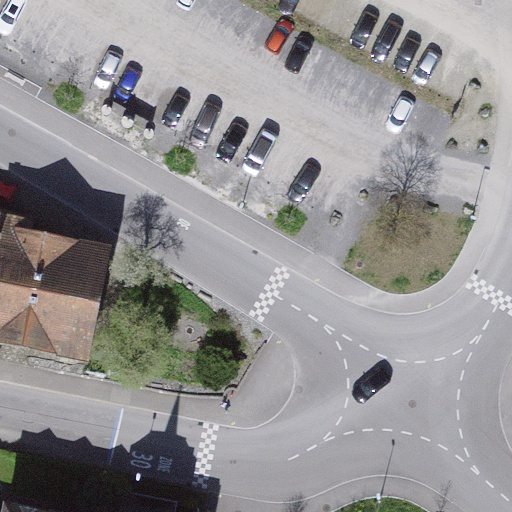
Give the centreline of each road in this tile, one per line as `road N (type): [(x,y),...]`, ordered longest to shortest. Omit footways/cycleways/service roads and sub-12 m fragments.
road 1 (residential): [(0,133),(428,428)]
road 2 (residential): [(0,410),(238,457),(428,428)]
road 3 (residential): [(511,302),(428,428)]
